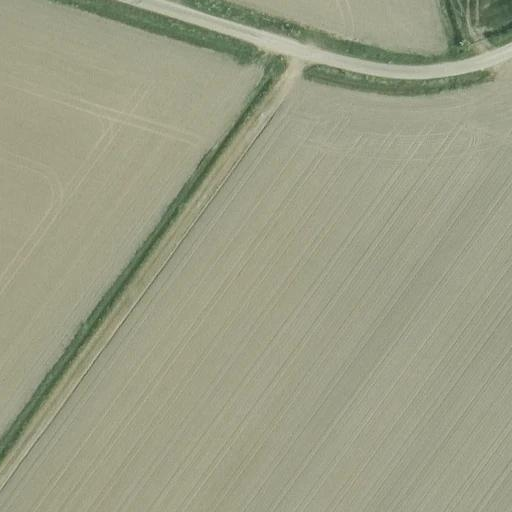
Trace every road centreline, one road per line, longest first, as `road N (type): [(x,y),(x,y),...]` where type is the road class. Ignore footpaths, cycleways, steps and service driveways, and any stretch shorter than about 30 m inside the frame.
road 1 (track): [(0,478),(302,51)]
road 2 (unclassified): [(511,48),(441,69),(366,66),(139,0)]
